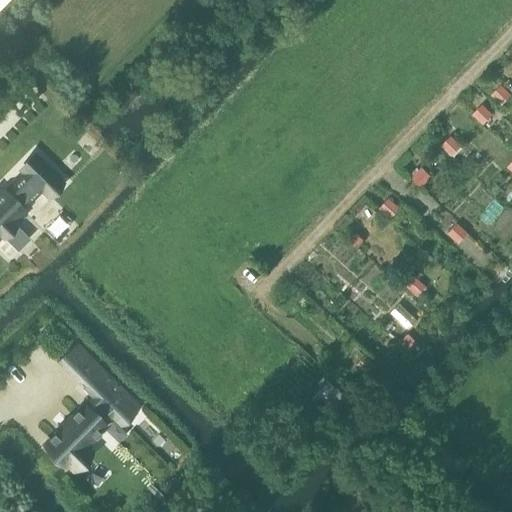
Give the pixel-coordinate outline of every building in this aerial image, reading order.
[(0,0),(0,22),(25,0),(0,0)] [(511,95),(501,84),(491,95),(502,105),(511,95)] [(493,114),(482,104),(472,114),(483,124),(493,114)] [(462,146),(451,135),(441,145),(451,156),(462,146)] [(0,238),(2,241),(17,225),(14,222),(41,194),(48,201),(66,183),(35,152),(17,170),(20,173),(6,187),(4,186),(0,189),(0,238)] [(421,168),(412,179),(422,188),(431,177),(421,168)] [(400,208),(389,198),(379,208),(391,219),(400,208)] [(469,233),(458,223),(448,233),(459,243),(469,233)] [(364,240),(357,233),(350,241),(357,248),(364,240)] [(427,286),(413,274),(404,284),(418,297),(427,286)] [(419,344),(409,334),(400,343),(410,353),(419,344)] [(138,405),(78,346),(61,363),(95,397),(84,408),(82,407),(79,410),(77,409),(72,414),(73,415),(56,433),(54,432),(49,438),(50,439),(47,442),(73,468),(90,451),(85,446),(94,436),(96,438),(101,432),(100,431),(103,428),(101,425),(112,414),(121,422),(138,405)] [(377,365),(366,355),(357,365),(368,375),(377,365)]
